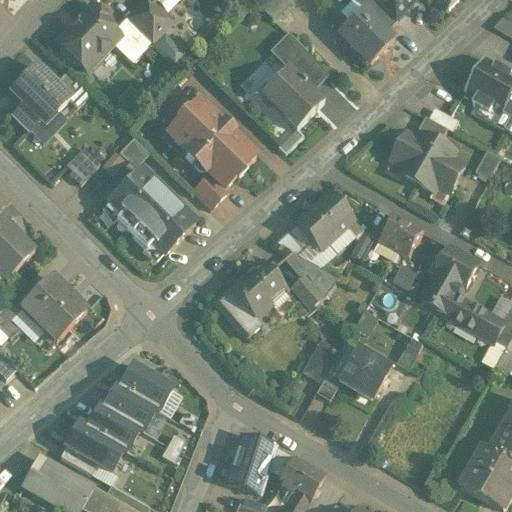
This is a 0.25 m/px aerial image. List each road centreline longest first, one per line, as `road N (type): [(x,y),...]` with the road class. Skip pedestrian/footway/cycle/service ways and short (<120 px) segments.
road 1 (residential): [(492,0),(147,314)]
road 2 (residential): [(147,314),(0,154)]
road 3 (residential): [(410,511),(227,400)]
road 4 (residential): [(147,314),(0,442)]
